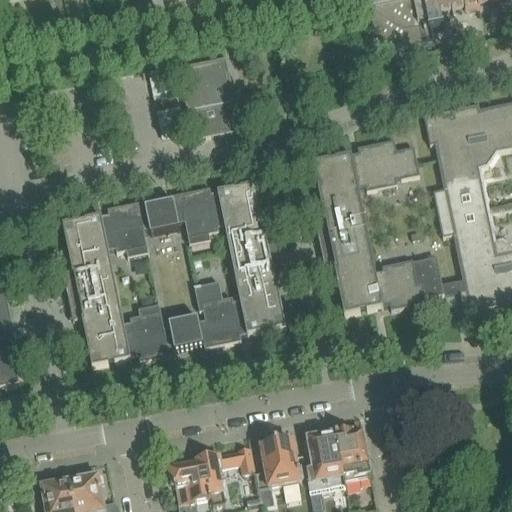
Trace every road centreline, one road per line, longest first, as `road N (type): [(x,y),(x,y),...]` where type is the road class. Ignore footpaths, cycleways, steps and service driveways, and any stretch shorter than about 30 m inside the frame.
road 1 (residential): [(127,432),(364,386)]
road 2 (residential): [(364,386),(511,379)]
road 3 (residential): [(0,455),(127,432)]
road 4 (residential): [(364,386),(389,511)]
